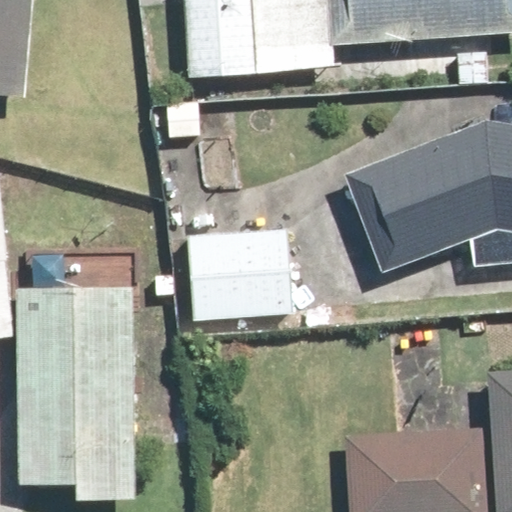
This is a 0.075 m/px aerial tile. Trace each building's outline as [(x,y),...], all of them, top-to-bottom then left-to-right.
[(0,0),(0,110),(15,111),(23,0),(0,0)] [(243,0),(172,0),(179,84),(249,78),(243,0)] [(511,0),(318,0),(322,52),(511,37),(511,0)] [(511,132),(476,128),(336,178),(371,277),(485,237),(511,240),(511,132)] [(284,230),(178,236),(183,327),(289,321),(284,230)] [(126,504),(126,487),(131,487),(125,291),(6,297),(11,491),(60,488),(61,507),(126,504)] [(511,511),(511,371),(478,374),(484,511),(511,511)] [(480,511),(477,431),(337,437),(339,511),(480,511)]
